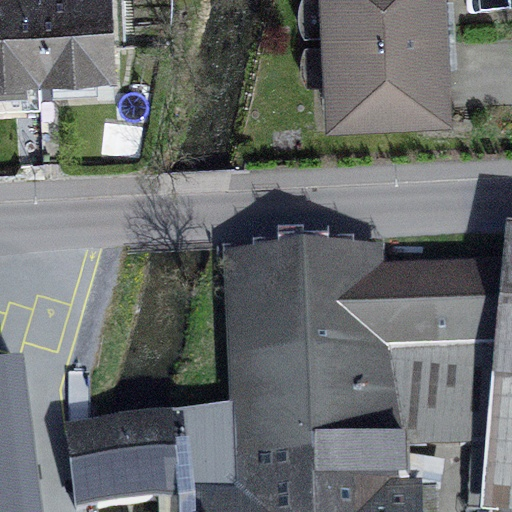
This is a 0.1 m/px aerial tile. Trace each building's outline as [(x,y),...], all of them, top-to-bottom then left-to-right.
[(0,0),(0,80),(27,79),(40,78),(36,0),(0,0)] [(109,45),(126,44),(123,0),(36,0),(40,78),(53,78),(97,76),(110,75),(109,45)] [(305,38),(331,37),(329,0),(302,0),(299,18),(305,38)] [(331,42),(439,37),(438,3),(437,0),(329,0),(331,37),(331,42)] [(441,71),(457,70),(454,2),(438,3),(439,37),(441,71)] [(335,121),(443,116),(441,71),(439,37),(331,42),(331,47),(333,87),(335,121)] [(308,88),(333,87),(331,47),(306,48),(301,68),(308,88)] [(54,98),(98,96),(97,76),(53,78),(54,98)] [(0,100),(28,99),(27,79),(0,80),(0,100)] [(511,511),(511,252),(510,271),(504,346),(497,433),(490,511),(511,511)] [(386,440),(381,344),(504,346),(510,271),(378,277),(377,255),(230,261),(237,413),(168,422),(131,427),(100,431),(67,436),(73,487),(76,511),(78,511),(97,510),(129,507),(159,505),(199,501),(199,511),(418,511),(419,493),(388,495),(386,440)] [(386,440),(497,433),(504,346),(381,344),(386,440)] [(418,511),(439,511),(439,493),(419,493),(418,511)]
